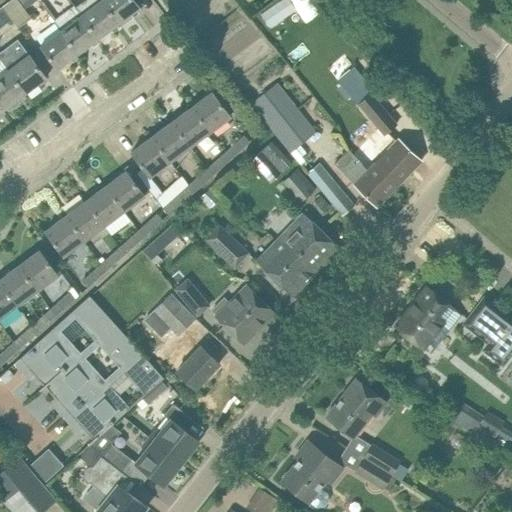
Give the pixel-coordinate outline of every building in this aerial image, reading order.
[(25,9),(36,0),(10,0),(2,7),(16,25),(30,15),(25,9)] [(119,23),(101,0),(100,0),(81,15),(98,38),(119,23)] [(139,8),(133,0),(101,0),(119,23),(139,8)] [(0,8),(0,30),(3,34),(16,25),(2,7),(0,8)] [(78,53),(98,38),(81,15),(61,30),(78,53)] [(61,30),(40,45),(58,69),(78,53),(61,30)] [(8,69),(25,93),(46,77),(28,54),(8,69)] [(8,69),(0,75),(0,101),(5,108),(10,110),(18,104),(17,99),(25,93),(8,69)] [(317,131),(277,82),(251,103),(302,166),(311,158),(300,144),(317,131)] [(210,131),(230,116),(211,91),(191,106),(210,131)] [(357,104),(383,135),(396,124),(371,93),(357,104)] [(190,146),(210,131),(191,106),(171,121),(190,146)] [(190,146),(171,121),(151,136),(170,161),(190,146)] [(244,134),(224,151),(231,159),(250,142),(244,134)] [(170,161),(151,136),(131,151),(149,176),(170,161)] [(273,138),(256,151),(286,190),(303,176),(273,138)] [(369,155),(361,163),(379,181),(386,173),(398,184),(421,160),(398,138),(376,162),(369,155)] [(377,206),(398,184),(386,173),(379,181),(361,163),(348,150),(333,163),(353,183),(377,206)] [(231,159),(224,151),(206,168),(212,175),(231,159)] [(353,205),(319,162),(307,172),(342,214),(353,205)] [(206,168),(188,184),(195,191),(212,175),(206,168)] [(124,210),(144,195),(125,170),(105,185),(124,210)] [(195,191),(188,184),(181,175),(155,198),(169,214),(195,191)] [(124,210),(105,185),(85,200),(104,225),(124,210)] [(85,200),(65,215),(84,240),(104,225),(85,200)] [(156,213),(137,229),(144,237),(163,220),(156,213)] [(278,239),(314,273),(339,248),(325,234),(303,213),(278,239)] [(65,215),(45,230),(63,255),(84,240),(65,215)] [(172,222),(140,246),(148,257),(180,233),(172,222)] [(218,224),(205,238),(234,266),(247,252),(218,224)] [(144,237),(137,229),(119,245),(126,253),(144,237)] [(256,261),(277,281),(291,295),(314,273),(278,239),(256,261)] [(100,262),(107,270),(126,253),(119,245),(100,262)] [(39,250),(18,265),(37,290),(58,275),(39,250)] [(107,270),(100,262),(81,279),(88,287),(107,270)] [(0,281),(17,305),(37,290),(18,265),(0,278),(0,281)] [(187,279),(175,289),(197,315),(209,305),(187,279)] [(0,317),(17,305),(0,281),(0,317)] [(246,284),(215,315),(243,343),(274,312),(246,284)] [(427,286),(396,326),(422,347),(443,321),(451,326),(461,313),(453,307),(427,286)] [(50,308),(57,315),(76,299),(69,291),(50,308)] [(170,327),(176,334),(194,317),(170,293),(152,310),(153,311),(145,319),(161,336),(170,327)] [(40,390),(82,352),(62,330),(76,317),(96,339),(114,323),(89,296),(16,362),(29,377),(33,373),(44,385),(40,389),(40,390)] [(511,319),(484,297),(468,317),(493,337),(488,343),(484,349),(503,364),(511,352),(511,319)] [(57,315),(50,308),(32,324),(38,332),(57,315)] [(120,366),(138,350),(114,323),(96,339),(82,352),(40,390),(41,390),(45,386),(56,398),(52,402),(64,416),(106,379),(86,357),(101,344),(120,366)] [(32,324),(13,341),(20,348),(38,332),(32,324)] [(20,348),(13,341),(0,352),(0,364),(1,365),(20,348)] [(179,347),(166,361),(195,389),(219,363),(200,346),(195,342),(185,352),(179,347)] [(126,372),(145,394),(163,378),(138,350),(120,366),(106,379),(64,416),(77,431),(82,427),(93,439),(88,443),(89,444),(131,406),(111,384),(126,372)] [(355,378),(326,416),(342,428),(352,436),(353,437),(355,434),(372,413),(375,415),(385,401),(371,390),(355,378)] [(155,428),(148,436),(181,462),(198,440),(195,438),(182,428),(190,417),(172,403),(164,415),(170,419),(160,431),(155,428)] [(452,420),(503,452),(511,437),(511,431),(501,425),(504,421),(487,411),(484,416),(463,403),(452,420)] [(146,449),(136,462),(150,474),(163,484),(181,462),(148,436),(141,446),(146,449)] [(303,453),(281,480),(297,493),(309,502),(317,507),(324,506),(328,501),(327,494),(319,488),(326,479),(331,483),(343,467),(337,463),(323,452),(308,440),(299,451),(303,453)] [(371,444),(363,458),(392,475),(399,463),(401,460),(371,442),(371,444)] [(122,470),(131,459),(110,443),(101,454),(122,470)] [(90,444),(77,456),(89,466),(93,465),(100,455),(101,454),(90,444)] [(28,462),(41,479),(61,463),(47,446),(28,462)] [(88,482),(90,482),(108,496),(97,510),(99,511),(141,511),(146,506),(123,489),(131,479),(107,460),(100,455),(93,465),(89,466),(88,466),(84,469),(83,477),(85,480),(88,482)] [(38,511),(54,499),(20,457),(0,472),(0,493),(15,511),(38,511)] [(392,475),(363,458),(355,471),(382,488),(383,486),(388,489),(395,479),(391,476),(392,475)]
